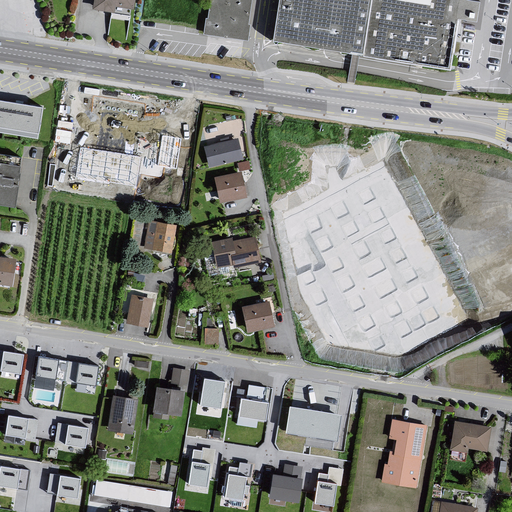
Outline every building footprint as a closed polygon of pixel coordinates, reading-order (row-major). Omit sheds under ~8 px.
[(133,0),(95,0),(93,11),(114,14),(115,4),(133,6),(133,0)] [(252,1),(247,0),(209,0),(204,37),(248,44),(250,30),(248,28),(252,1)] [(461,0),(279,0),(273,43),(291,45),(332,51),(355,54),(362,55),(362,58),(450,71),(461,0)] [(42,107),(0,100),(0,129),(38,135),(42,107)] [(106,102),(99,148),(147,155),(154,110),(106,102)] [(238,141),(204,149),(210,171),(243,162),(238,141)] [(99,148),(87,146),(81,180),(154,192),(159,157),(147,155),(99,148)] [(178,152),(172,151),(167,183),(173,184),(179,185),(184,153),(178,152)] [(381,160),(284,212),(300,291),(329,345),(401,357),(469,319),(381,160)] [(20,170),(0,166),(0,207),(16,210),(20,170)] [(240,175),(214,180),(219,204),(245,199),(240,175)] [(177,228),(148,222),(144,250),(171,256),(177,228)] [(232,240),(211,244),(216,270),(232,267),(232,269),(260,264),(255,239),(232,243),(232,240)] [(0,287),(12,289),(15,262),(0,259),(0,287)] [(152,302),(132,298),(126,325),(146,329),(152,302)] [(268,304),(241,309),(246,334),(274,329),(268,304)] [(218,328),(205,328),(205,345),(218,345),(218,328)] [(24,354),(0,350),(0,370),(21,374),(24,354)] [(68,361),(38,356),(34,376),(65,381),(68,361)] [(100,366),(69,361),(66,381),(96,386),(100,366)] [(189,369),(173,367),(171,384),(187,386),(189,369)] [(226,382),(205,379),(201,404),(221,408),(226,382)] [(246,398),(241,397),(238,416),(266,420),(269,402),(265,402),(267,388),(248,386),(246,398)] [(184,393),(156,389),(154,415),(180,419),(184,393)] [(137,402),(113,398),(107,432),(131,437),(137,402)] [(340,414),(291,406),(286,433),(336,441),(340,414)] [(38,419),(8,414),(5,434),(35,439),(38,419)] [(428,428),(392,421),(388,440),(395,443),(394,454),(389,454),(387,466),(384,465),(381,485),(417,491),(428,428)] [(89,428),(58,423),(55,442),(85,448),(89,428)] [(491,429),(455,423),(450,452),(469,455),(469,452),(487,455),(491,429)] [(202,451),(194,450),(188,485),(209,489),(216,449),(203,446),(202,451)] [(238,468),(230,467),(226,496),(243,499),(246,476),(251,477),(253,464),(239,462),(238,468)] [(303,467),(285,464),(283,477),(274,475),(271,497),(299,502),(303,479),(301,479),(303,467)] [(31,470),(0,465),(0,467),(0,485),(27,490),(31,470)] [(344,469),(329,467),(327,474),(318,473),(313,510),(329,511),(332,511),(336,485),(341,486),(344,469)] [(80,478),(50,473),(47,492),(77,498),(80,478)] [(94,491),(171,502),(173,487),(96,476),(94,491)]
